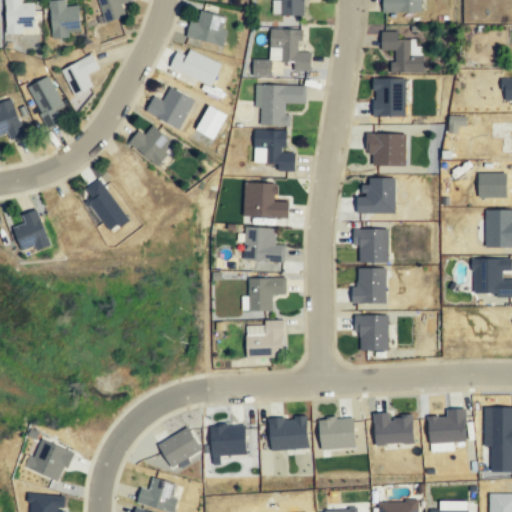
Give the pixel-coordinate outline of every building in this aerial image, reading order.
[(5,0),(5,32),(33,32),(33,3),(20,3),(20,0),(5,0)] [(47,0),(51,36),(81,34),(79,5),(65,7),(65,0),(47,0)] [(95,0),(103,23),(125,16),(121,4),(133,0),(95,0)] [(272,0),(272,14),(303,14),(303,0),(272,0)] [(381,0),(381,12),(420,12),(420,0),(381,0)] [(189,20),(185,37),(220,45),(227,17),(200,11),(198,22),(189,20)] [(309,70),(309,48),(299,48),(300,28),(269,27),(269,47),(279,47),(279,59),(289,60),(289,70),(309,70)] [(420,73),(421,40),(397,39),(397,31),(380,31),(379,51),(390,51),(390,72),(420,73)] [(99,68),(90,52),(60,68),(73,94),(94,83),(89,73),(99,68)] [(176,79),(209,93),(219,71),(176,52),(170,65),(180,70),(176,79)] [(253,75),(272,75),(272,58),(253,58),(253,75)] [(60,119),(55,110),(63,106),(47,74),(25,86),(47,126),(60,119)] [(511,76),(477,77),(477,96),(468,96),(468,110),(511,110),(511,76)] [(372,81),(372,117),(393,117),(393,104),(410,104),(410,81),(372,81)] [(257,83),(256,125),(287,125),(287,103),(304,103),(305,84),(257,83)] [(153,96),(144,110),(177,129),(192,104),(167,89),(160,100),(153,96)] [(0,131),(3,130),(7,139),(25,132),(11,96),(0,100),(0,131)] [(500,140),(500,156),(511,156),(511,119),(488,119),(488,140),(500,140)] [(143,133),(138,129),(127,141),(154,165),(173,144),(151,124),(143,133)] [(284,130),(254,129),(253,155),(264,156),(264,163),(275,163),(275,171),(293,171),(294,152),(283,152),(284,130)] [(406,130),(365,130),(365,149),(375,149),(375,163),(406,163),(406,130)] [(150,190),(124,153),(110,162),(117,172),(111,176),(130,204),(150,190)] [(511,184),(511,169),(481,170),(482,202),(509,202),(509,184),(511,184)] [(394,177),(358,176),(358,213),(382,213),(382,200),(394,200),(394,177)] [(111,234),(131,220),(104,182),(91,191),(98,201),(91,206),(111,234)] [(286,217),(286,201),(272,200),(273,184),(244,183),(243,216),(286,217)] [(90,236),(72,192),(57,199),(61,210),(53,213),(67,246),(90,236)] [(50,243),(38,206),(18,212),(22,224),(13,227),(21,253),(50,243)] [(511,230),(501,230),(501,219),(464,219),(464,246),(511,246),(511,230)] [(242,260),(283,262),(284,245),(274,244),(275,229),(244,227),(242,260)] [(351,245),(361,245),(361,261),(391,261),(391,228),(351,228),(351,245)] [(511,263),(477,263),(477,297),(511,297),(511,263)] [(395,300),(394,269),(364,270),(365,283),(350,283),(350,301),(395,300)] [(245,278),(245,311),(271,311),(271,295),(285,295),(285,278),(245,278)] [(511,308),(467,308),(467,344),(497,344),(497,326),(511,326),(511,308)] [(351,336),(362,336),(362,351),(401,351),(401,319),(351,319),(351,336)] [(282,357),(281,320),(262,321),(262,335),(245,335),(245,358),(282,357)] [(511,460),(511,407),(492,407),(492,460),(511,460)] [(429,420),(430,451),(449,450),(448,439),(461,438),(461,408),(439,409),(440,419),(429,420)] [(414,452),(412,421),(391,422),(390,412),(370,413),(371,431),(380,430),(381,454),(414,452)] [(332,423),(319,423),(320,459),(352,458),(351,413),(331,414),(332,423)] [(307,458),(306,431),(288,432),(288,417),(269,418),(270,459),(307,458)] [(208,434),(209,464),(229,463),(229,453),(241,452),(240,437),(248,437),(248,420),(229,421),(229,433),(208,434)] [(157,441),(165,465),(197,454),(189,430),(157,441)] [(60,477),(70,449),(38,437),(28,466),(60,477)] [(136,502),(168,511),(175,484),(151,478),(148,488),(140,486),(136,502)] [(57,509),(58,494),(29,492),(28,511),(62,511),(63,509),(57,509)] [(511,511),(510,511),(511,493),(489,493),(489,511),(511,511)] [(419,511),(419,500),(380,500),(379,511),(419,511)]
